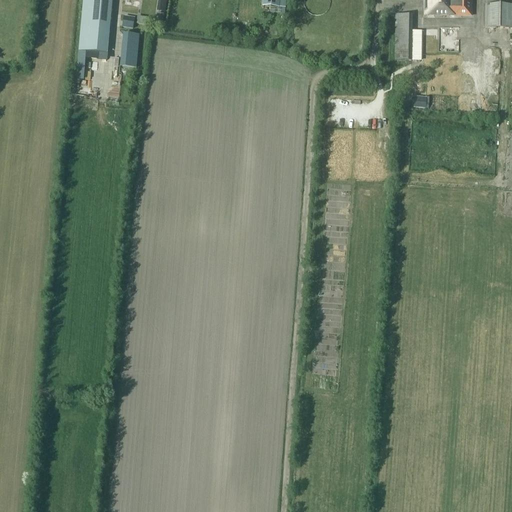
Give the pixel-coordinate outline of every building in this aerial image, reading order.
[(105,54),(110,0),(83,0),(79,52),(105,54)] [(263,0),(262,7),(280,8),(280,0),(263,0)] [(424,0),(425,16),(471,16),(471,0),(424,0)] [(487,29),(511,29),(511,5),(487,5),(487,29)] [(148,28),(149,16),(143,15),(141,27),(148,28)] [(413,61),(422,61),(422,30),(412,30),(412,15),(395,15),(395,62),(392,62),(392,69),(413,69),(413,61)] [(438,43),(438,31),(428,31),(428,43),(438,43)] [(140,47),(141,38),(131,37),(130,46),(140,47)]
